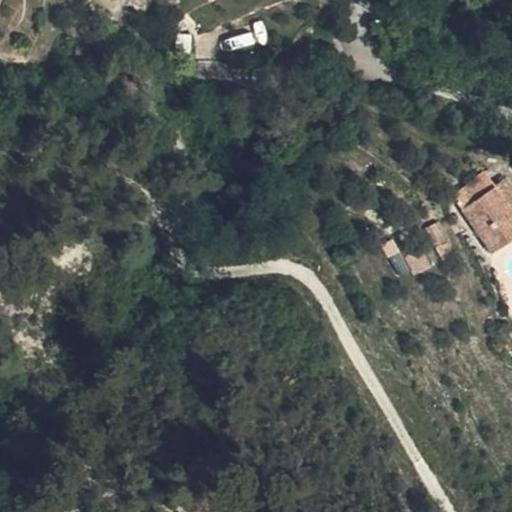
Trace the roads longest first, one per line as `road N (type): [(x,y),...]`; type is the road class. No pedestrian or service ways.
road 1 (track): [(373,74),(309,89),(185,90),(161,106),(166,135),(187,156),(173,232),(183,268),(212,279),(299,266),(314,280)]
road 2 (track): [(438,511),(314,280)]
road 3 (residential): [(511,115),(373,74),(359,58),(356,0)]
